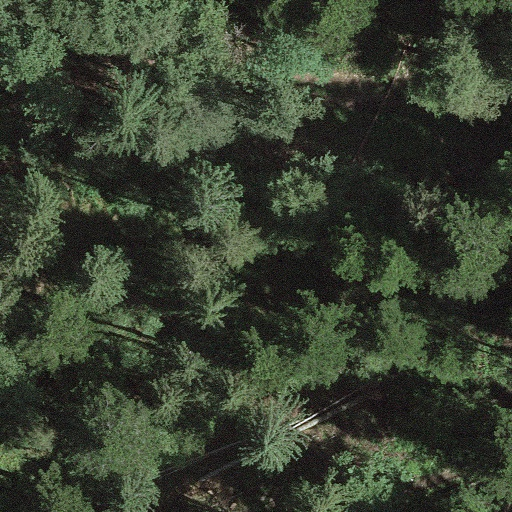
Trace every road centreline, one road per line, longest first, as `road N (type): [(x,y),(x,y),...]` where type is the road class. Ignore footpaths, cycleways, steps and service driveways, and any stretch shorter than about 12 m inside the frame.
road 1 (track): [(511,72),(397,88),(213,74),(26,19),(0,1)]
road 2 (track): [(511,448),(385,511)]
